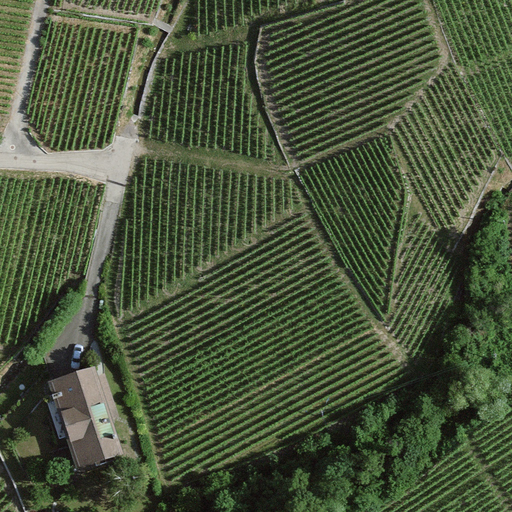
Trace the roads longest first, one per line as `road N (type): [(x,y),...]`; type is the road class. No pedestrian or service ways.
road 1 (residential): [(0,158),(121,162),(98,286),(76,332),(52,358)]
road 2 (track): [(45,0),(9,158)]
